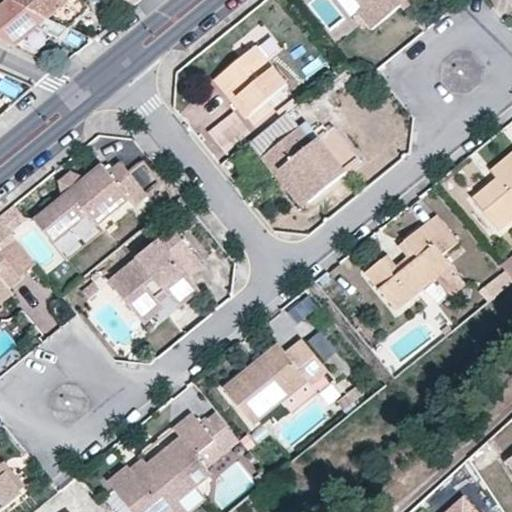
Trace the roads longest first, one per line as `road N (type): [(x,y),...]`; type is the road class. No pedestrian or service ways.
road 1 (residential): [(280,280),(461,128),(461,70)]
road 2 (residential): [(280,280),(118,82)]
road 3 (residential): [(70,403),(119,407),(280,280)]
road 4 (unclassified): [(381,511),(511,394)]
road 5 (residential): [(118,82),(216,0)]
